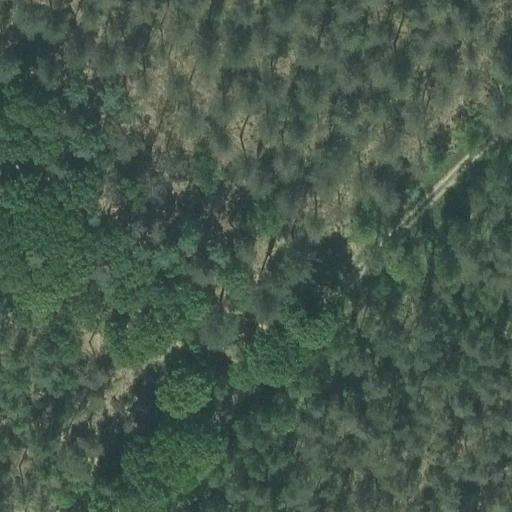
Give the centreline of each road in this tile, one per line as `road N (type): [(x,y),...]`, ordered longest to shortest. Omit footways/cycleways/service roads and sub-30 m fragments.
road 1 (track): [(511,119),(271,359)]
road 2 (track): [(271,359),(0,239)]
road 3 (track): [(121,511),(271,359)]
